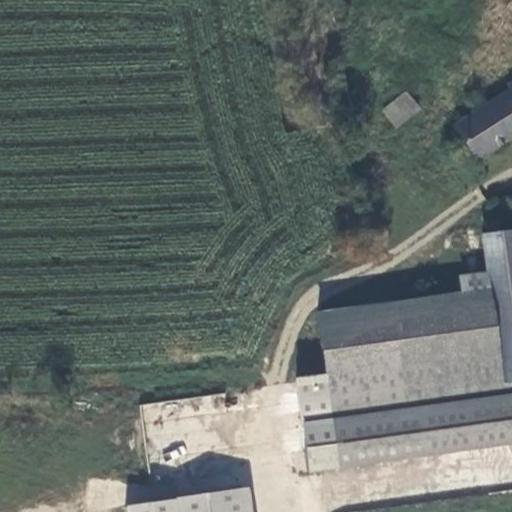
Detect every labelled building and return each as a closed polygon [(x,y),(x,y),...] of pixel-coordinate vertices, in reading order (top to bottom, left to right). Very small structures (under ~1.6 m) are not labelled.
[(511,140),(511,80),(505,85),(508,89),(449,126),(475,165),(511,140)] [(420,109),(404,92),(381,112),(396,130),(420,109)] [(511,200),(509,199),(503,200),(499,205),(499,212),(502,217),(508,219),(511,216),(511,200)] [(511,232),(481,236),(485,275),(458,278),(460,296),(316,314),(323,377),(293,381),(305,476),(511,446),(511,232)] [(251,511),(248,490),(123,509),(123,511),(251,511)]
